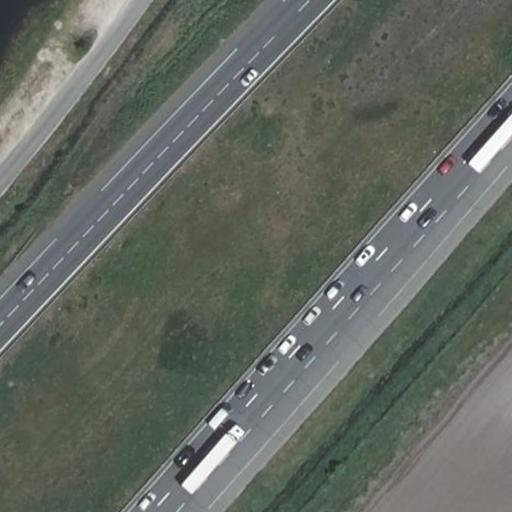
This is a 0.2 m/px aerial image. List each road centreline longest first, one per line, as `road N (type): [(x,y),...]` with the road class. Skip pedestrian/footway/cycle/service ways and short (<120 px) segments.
road 1 (motorway): [(157,511),(511,113)]
road 2 (motorway): [(186,511),(511,123)]
road 3 (motorway): [(313,0),(0,328)]
road 4 (unclassified): [(141,0),(0,177)]
